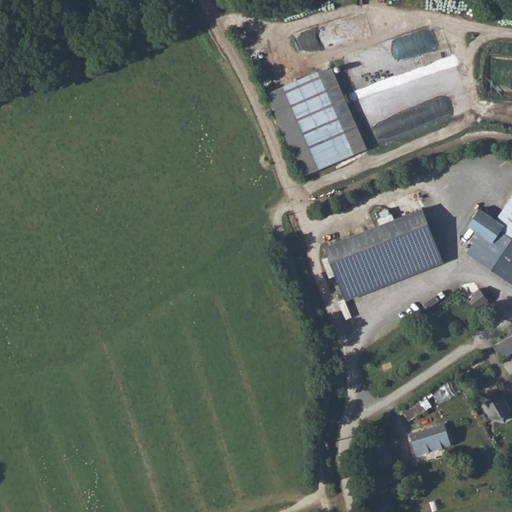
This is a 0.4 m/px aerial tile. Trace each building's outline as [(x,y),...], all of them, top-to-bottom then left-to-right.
[(268,93),(302,175),(367,148),(330,68),(268,93)] [(466,253),(511,285),(511,195),(494,220),(479,210),(466,228),(475,235),(470,241),(473,244),(466,253)] [(414,203),(402,206),(403,213),(416,209),(414,203)] [(323,247),(345,299),(442,265),(420,209),(323,247)] [(481,288),(469,295),(474,303),(486,296),(481,288)] [(466,299),(439,320),(446,329),(473,308),(466,299)] [(511,334),(496,342),(502,356),(511,351),(511,334)] [(502,393),(485,402),(493,416),(495,416),(505,417),(509,408),(510,407),(502,393)] [(445,423),(410,435),(417,455),(451,444),(445,423)] [(368,443),(369,448),(378,473),(388,469),(377,439),(368,443)]
